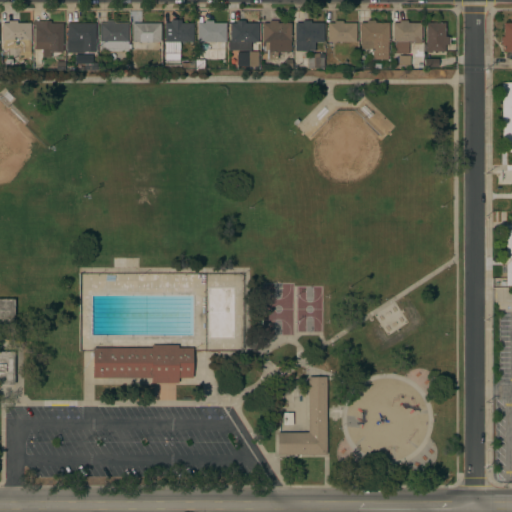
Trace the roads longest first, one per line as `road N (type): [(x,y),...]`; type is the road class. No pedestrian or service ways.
road 1 (residential): [(0,505),(511,503)]
road 2 (residential): [(472,0),(474,504)]
